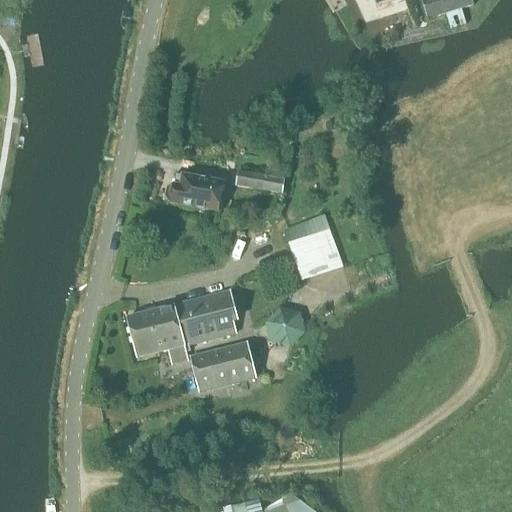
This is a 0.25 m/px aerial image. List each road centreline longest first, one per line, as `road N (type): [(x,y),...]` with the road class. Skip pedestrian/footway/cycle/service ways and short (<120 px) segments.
road 1 (unclassified): [(73,511),(78,362),(161,0)]
road 2 (track): [(262,473),(73,483)]
